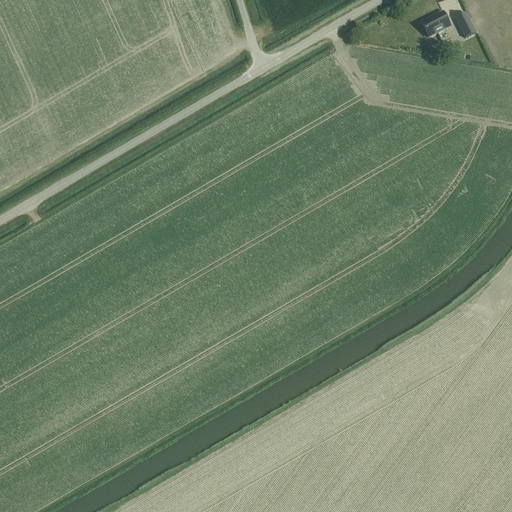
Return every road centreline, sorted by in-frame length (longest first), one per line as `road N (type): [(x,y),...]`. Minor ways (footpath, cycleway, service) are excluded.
road 1 (unclassified): [(0,221),(261,69)]
road 2 (unclassified): [(261,69),(381,0)]
